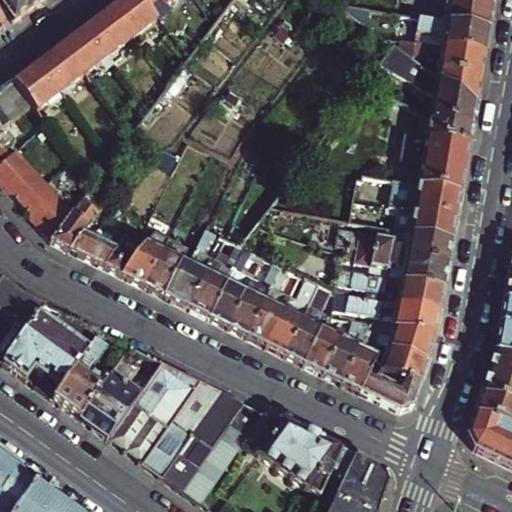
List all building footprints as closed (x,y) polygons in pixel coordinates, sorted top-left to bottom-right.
[(129,0),(122,5),(125,9),(113,19),(110,15),(97,24),(100,28),(77,46),(74,42),(49,60),(52,64),(28,82),(25,78),(0,96),(0,191),(2,193),(5,189),(10,195),(34,220),(39,226),(35,230),(50,246),(50,245),(59,234),(70,219),(73,216),(18,154),(13,159),(4,149),(13,141),(4,130),(32,110),(36,116),(47,108),(56,111),(74,98),(73,88),(94,72),(105,75),(121,62),(120,53),(131,44),(136,51),(146,44),(145,34),(157,25),(148,13),(160,4),(165,10),(178,0),(129,0)] [(14,24),(46,0),(45,0),(8,0),(1,6),(14,24)] [(489,34),(494,0),(400,0),(397,18),(401,19),(415,21),(489,34)] [(485,59),(489,34),(415,21),(401,19),(399,32),(431,39),(429,49),(440,51),(485,59)] [(399,44),(397,53),(430,76),(435,79),(436,76),(440,51),(429,49),(399,44)] [(442,84),(435,79),(430,76),(397,53),(393,50),(379,67),(430,105),(427,123),(440,126),(472,132),(476,109),(442,84)] [(436,76),(480,84),(485,59),(440,51),(436,76)] [(476,109),(480,84),(436,76),(435,79),(442,84),(476,109)] [(392,104),(379,96),(375,102),(388,110),(392,104)] [(427,125),(419,120),(414,141),(402,139),(394,187),(461,199),(471,138),(439,132),(440,126),(427,123),(427,125)] [(471,138),(472,132),(440,126),(439,132),(471,138)] [(350,205),(457,224),(461,199),(394,187),(355,180),(350,205)] [(5,189),(2,193),(6,198),(10,195),(5,189)] [(457,224),(350,205),(346,226),(395,234),(453,246),(457,224)] [(73,216),(70,219),(87,232),(97,218),(81,206),(73,216)] [(69,255),(81,239),(87,232),(70,219),(59,234),(50,245),(69,255)] [(39,226),(34,220),(30,224),(35,230),(39,226)] [(453,246),(395,234),(393,244),(340,235),(337,251),(345,252),(420,265),(449,271),(453,246)] [(206,235),(202,241),(208,244),(211,237),(206,235)] [(137,261),(129,271),(122,281),(144,292),(162,256),(168,242),(156,236),(137,261)] [(168,304),(191,315),(208,281),(216,264),(205,259),(212,244),(215,246),(218,241),(211,237),(208,244),(202,241),(188,268),(185,267),(181,265),(163,301),(168,304)] [(114,255),(98,247),(84,241),(81,239),(69,255),(73,257),(102,271),(109,261),(114,255)] [(162,256),(144,292),(163,301),(181,265),(187,250),(168,242),(162,256)] [(191,315),(210,324),(244,253),(241,252),(237,250),(227,269),(216,264),(208,281),(191,315)] [(390,275),(388,284),(411,288),(445,294),(449,271),(420,265),(345,252),(343,261),(343,263),(355,266),(355,268),(390,275)] [(114,263),(109,261),(102,271),(122,281),(129,271),(137,261),(119,253),(114,263)] [(244,253),(210,324),(229,333),(254,282),(243,277),(252,257),(244,253)] [(229,333),(247,342),(281,271),(274,268),(265,287),(254,282),(229,333)] [(266,351),(291,300),(281,295),(290,275),(281,271),(247,342),(266,351)] [(411,288),(388,284),(341,276),(338,289),(384,299),(382,307),(417,314),(441,318),(445,294),(411,288)] [(511,281),(507,281),(503,305),(511,306),(511,281)] [(0,329),(22,299),(2,282),(0,284),(0,329)] [(302,305),(291,300),(266,351),(285,360),(306,316),(319,289),(311,286),(302,305)] [(285,360),(304,369),(321,333),(327,321),(330,323),(331,320),(320,315),(329,295),(319,289),(306,316),(285,360)] [(380,320),(378,330),(436,341),(437,339),(441,318),(417,314),(382,307),(336,298),(333,311),(380,320)] [(44,309),(22,299),(0,329),(0,366),(2,368),(37,319),(44,309)] [(511,362),(511,306),(503,305),(494,356),(511,362)] [(56,332),(37,319),(2,368),(25,385),(33,373),(45,382),(47,380),(62,390),(100,337),(61,317),(56,324),(60,327),(56,332)] [(436,341),(378,330),(351,324),(349,333),(358,335),(357,342),(362,343),(382,350),(387,352),(428,366),(436,341)] [(304,369),(322,378),(340,342),(321,333),(304,369)] [(130,352),(100,337),(62,390),(52,404),(79,423),(123,362),(130,352)] [(343,337),(340,342),(358,351),(362,343),(357,342),(343,337)] [(351,365),(358,351),(340,342),(322,378),(340,387),(351,365)] [(362,343),(358,351),(377,361),(382,350),(362,343)] [(359,396),(368,379),(372,371),(377,361),(358,351),(351,365),(340,387),(359,396)] [(421,389),(428,366),(387,352),(379,375),(421,389)] [(511,362),(494,356),(481,398),(511,409),(511,362)] [(138,373),(123,362),(79,423),(109,445),(133,409),(139,401),(123,390),(126,386),(128,387),(138,373)] [(133,409),(148,420),(179,376),(162,367),(139,401),(133,409)] [(372,371),(368,379),(373,381),(376,373),(372,371)] [(414,411),(421,389),(379,375),(376,373),(373,381),(368,379),(359,396),(377,405),(399,416),(414,411)] [(173,425),(200,386),(179,376),(148,420),(166,433),(173,425)] [(221,396),(200,386),(173,425),(192,438),(221,396)] [(210,453),(242,406),(221,396),(192,438),(191,440),(210,453)] [(475,417),(511,430),(511,409),(481,398),(475,417)] [(180,496),(198,509),(263,417),(242,406),(210,453),(180,496)] [(141,468),(166,433),(148,420),(133,409),(109,445),(141,468)] [(511,472),(511,430),(475,417),(468,438),(474,453),(511,472)] [(141,468),(161,482),(191,440),(192,438),(173,425),(166,433),(141,468)] [(318,504),(342,455),(284,427),(259,461),(318,504)] [(191,440),(161,482),(180,496),(210,453),(191,440)] [(323,506),(342,511),(379,511),(387,488),(382,474),(342,455),(318,504),(323,506)] [(0,460),(0,511),(26,511),(42,491),(0,460)] [(70,511),(42,491),(26,511),(70,511)]
